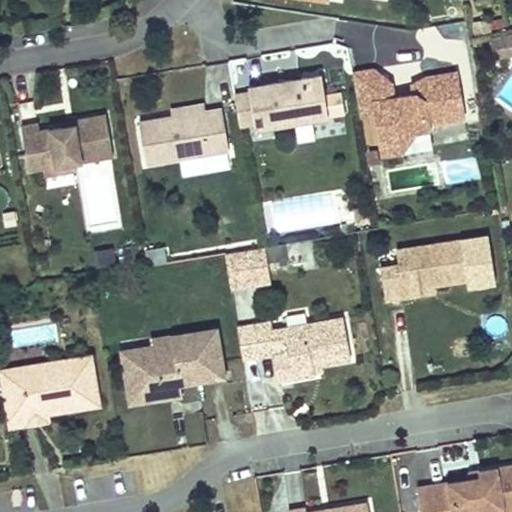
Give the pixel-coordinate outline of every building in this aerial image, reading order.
[(322,0),(307,0),(308,0),(306,0),(268,0),(321,9),(322,0)] [(511,60),(511,46),(511,40),(486,45),(489,64),(511,60)] [(367,119),(372,148),(378,152),(387,151),(392,144),(391,139),(407,136),(420,135),(420,129),(419,128),(455,122),(448,77),(420,82),(415,88),(407,99),(404,100),(385,103),(369,105),(364,74),(344,78),(351,121),(367,119)] [(382,88),(364,74),(369,105),(385,103),(382,88)] [(248,136),(249,142),(322,129),(314,88),(293,92),(294,97),(287,98),(286,93),(242,101),(243,106),(245,121),(248,136)] [(415,88),(403,90),(404,100),(407,99),(415,88)] [(326,91),(331,115),(344,113),(340,89),(326,91)] [(243,106),(227,109),(232,139),(248,136),(245,121),(243,106)] [(163,115),(165,121),(195,116),(195,110),(163,115)] [(195,116),(165,121),(131,126),(138,168),(219,154),(212,113),(195,116)] [(65,129),(53,131),(30,135),(29,128),(12,131),(19,172),(33,170),(64,165),(103,158),(97,119),(64,125),(65,129)] [(407,136),(391,139),(392,144),(387,151),(378,152),(372,148),(374,160),(394,157),(407,136)] [(366,154),(357,156),(359,170),(369,168),(366,154)] [(64,165),(33,170),(34,177),(65,172),(64,165)] [(230,288),(269,283),(264,245),(225,250),(230,288)] [(454,246),(389,256),(392,271),(374,274),(379,305),(398,302),(397,295),(427,290),(460,285),(454,246)] [(397,295),(398,302),(429,298),(427,290),(397,295)] [(349,366),(342,325),(266,338),(265,332),(247,335),(252,365),(269,363),(273,388),(293,385),(315,381),(314,372),(323,370),(349,366)] [(247,335),(232,337),(237,368),(252,365),(247,335)] [(220,385),(212,337),(146,347),(148,361),(143,362),(142,362),(117,366),(121,391),(137,388),(140,403),(161,399),(159,388),(173,386),(174,393),(220,385)] [(148,361),(146,347),(115,352),(117,366),(142,362),(143,362),(148,361)] [(90,387),(86,364),(48,370),(49,375),(0,382),(0,398),(6,434),(28,430),(27,423),(45,420),(79,414),(78,408),(79,388),(90,387)] [(314,372),(315,381),(324,379),(323,370),(314,372)] [(137,388),(121,391),(125,412),(176,404),(174,393),(173,386),(159,388),(161,399),(140,403),(137,388)] [(93,412),(90,387),(79,388),(78,408),(79,414),(93,412)] [(27,423),(28,430),(47,427),(45,420),(27,423)] [(511,511),(511,475),(473,482),(474,488),(459,491),(410,499),(412,511),(511,511)] [(474,488),(473,482),(463,483),(459,491),(474,488)]
